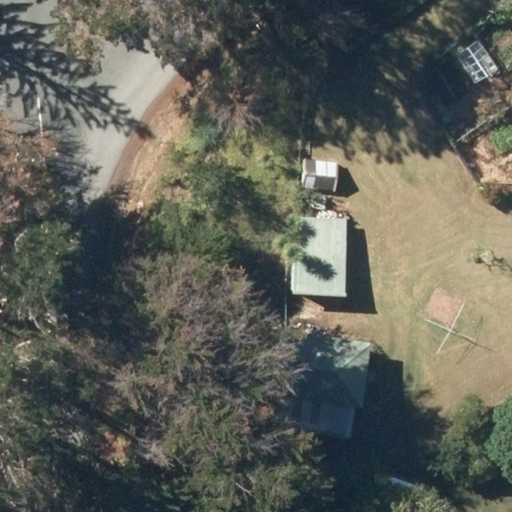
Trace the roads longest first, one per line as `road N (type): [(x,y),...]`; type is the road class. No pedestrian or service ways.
road 1 (tertiary): [(52,452),(44,174)]
road 2 (unclassified): [(200,0),(135,63),(44,174)]
road 3 (tertiary): [(21,0),(44,174)]
